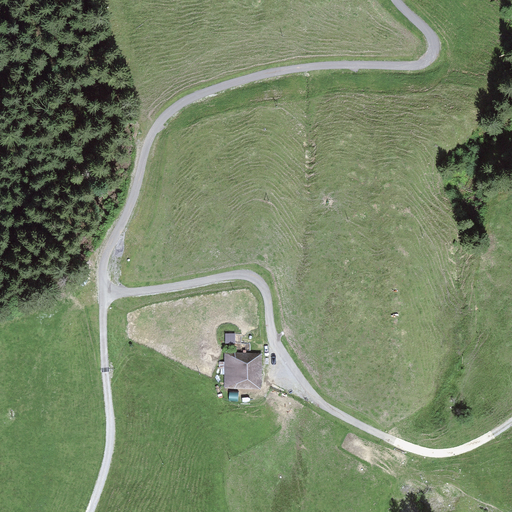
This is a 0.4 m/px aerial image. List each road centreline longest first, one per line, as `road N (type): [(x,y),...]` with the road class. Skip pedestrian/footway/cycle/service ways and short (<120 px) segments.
road 1 (track): [(103,293),(249,276),(263,288),(288,362),(316,399),(349,420),(434,452),(476,443),(511,421)]
road 2 (track): [(89,511),(112,434),(103,293)]
